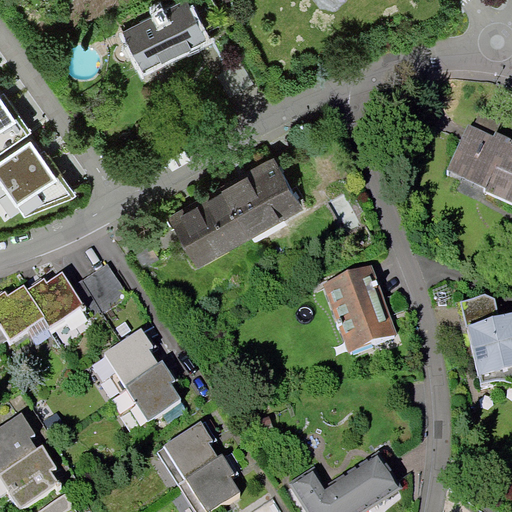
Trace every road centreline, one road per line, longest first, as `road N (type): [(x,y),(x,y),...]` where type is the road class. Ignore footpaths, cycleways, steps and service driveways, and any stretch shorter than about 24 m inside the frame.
road 1 (residential): [(332,94),(382,203),(429,338),(442,427),(431,511)]
road 2 (residential): [(332,94),(124,206)]
road 3 (residential): [(0,30),(124,206)]
road 4 (residential): [(499,41),(411,62),(332,94)]
road 5 (residential): [(124,206),(0,259)]
